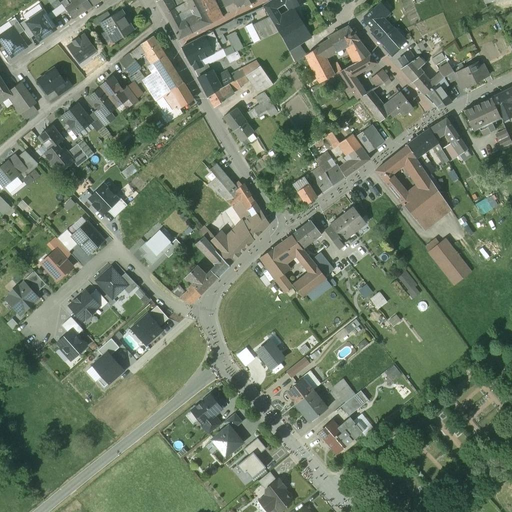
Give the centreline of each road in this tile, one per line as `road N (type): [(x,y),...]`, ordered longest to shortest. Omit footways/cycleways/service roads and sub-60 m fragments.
road 1 (unclassified): [(41,511),(226,362)]
road 2 (tertiary): [(173,48),(284,230)]
road 3 (residential): [(36,322),(111,248),(166,301),(191,312)]
road 4 (tertiary): [(226,362),(355,511)]
road 5 (residential): [(436,118),(284,230)]
road 6 (residential): [(436,118),(329,0)]
road 7 (residential): [(160,23),(48,110)]
